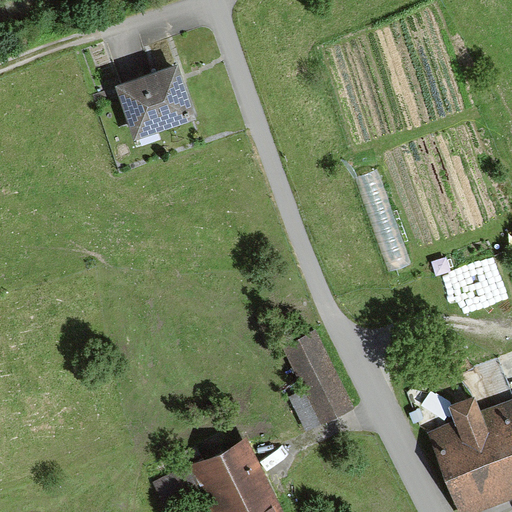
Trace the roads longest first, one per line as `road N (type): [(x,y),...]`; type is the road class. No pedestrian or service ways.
road 1 (residential): [(214,0),(305,262),(426,511)]
road 2 (track): [(0,75),(203,0)]
